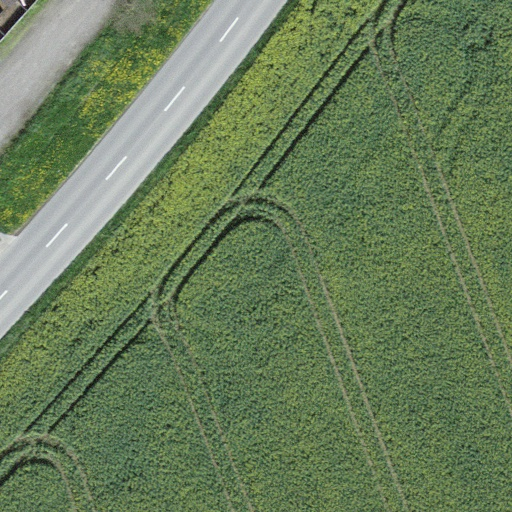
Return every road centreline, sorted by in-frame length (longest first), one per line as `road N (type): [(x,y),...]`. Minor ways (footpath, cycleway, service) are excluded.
road 1 (tertiary): [(248,0),(0,300)]
road 2 (track): [(0,117),(100,0)]
